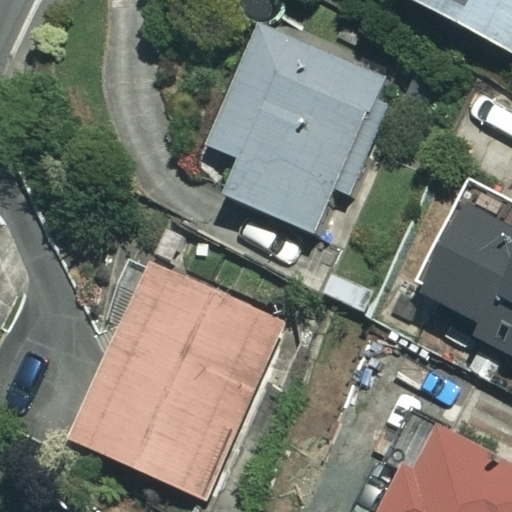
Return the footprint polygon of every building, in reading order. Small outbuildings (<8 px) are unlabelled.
[(511,0),(412,0),(511,54),(511,0)] [(398,73),(262,17),(210,145),(242,158),(226,197),(330,239),(398,73)] [(412,289),(483,323),(476,339),(511,356),(511,195),(467,174),(412,289)] [(299,334),(164,272),(84,447),(219,509),(299,334)] [(511,511),(511,452),(432,414),(385,511),(511,511)]
